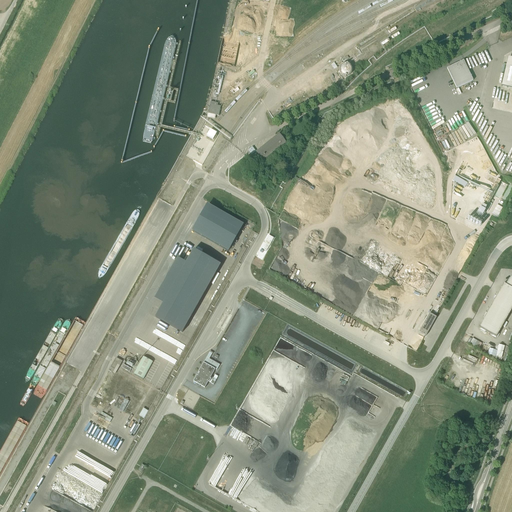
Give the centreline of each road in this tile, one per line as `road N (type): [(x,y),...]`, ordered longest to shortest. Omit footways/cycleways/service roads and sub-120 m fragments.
road 1 (unclassified): [(425,375),(274,294)]
road 2 (unclassified): [(425,375),(490,258),(511,239)]
road 3 (unclassified): [(349,511),(425,375)]
road 4 (unknown): [(181,380),(202,395),(219,385),(242,337),(243,318),(230,295)]
